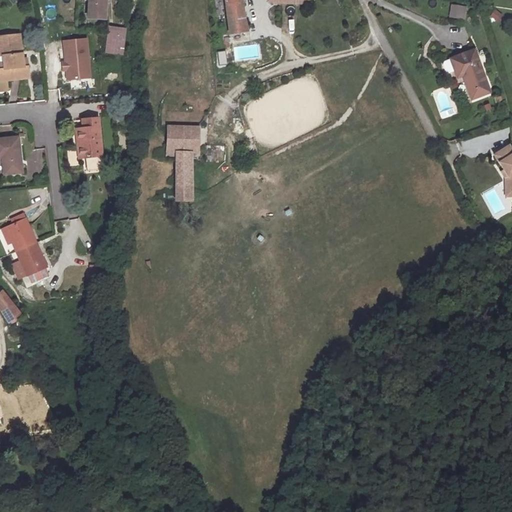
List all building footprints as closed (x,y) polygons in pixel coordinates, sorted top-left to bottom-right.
[(88,0),(87,16),(104,17),(105,0),(88,0)] [(224,0),(230,32),(247,28),(241,0),(224,0)] [(449,19),(465,19),(465,6),(449,5),(449,19)] [(495,10),(489,17),(496,22),(502,15),(495,10)] [(106,28),(105,49),(122,50),(123,29),(106,28)] [(0,79),(27,77),(26,65),(20,65),(17,34),(0,35),(0,79)] [(83,35),(60,38),(62,59),(63,67),(64,77),(88,74),(83,35)] [(478,99),(496,93),(481,52),(454,61),(459,74),(467,71),(478,99)] [(77,126),(80,155),(102,153),(99,114),(91,115),(91,125),(77,126)] [(177,152),(177,198),(191,198),(191,152),(200,152),(200,127),(169,127),(168,152),(177,152)] [(0,134),(0,153),(5,153),(8,171),(22,169),(17,133),(0,134)] [(511,158),(503,146),(489,155),(502,176),(504,196),(511,195),(511,158)] [(28,222),(6,230),(26,279),(48,270),(28,222)] [(93,266),(94,295),(104,294),(102,266),(93,266)] [(18,314),(0,294),(0,315),(7,325),(13,322),(11,318),(18,314)]
